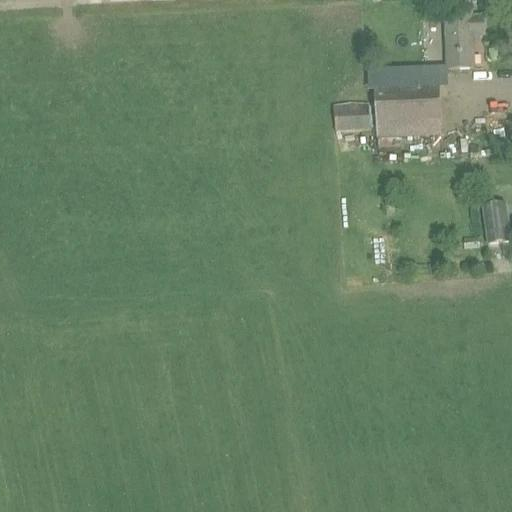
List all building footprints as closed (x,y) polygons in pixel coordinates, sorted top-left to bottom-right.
[(484,19),(472,19),(472,16),(445,17),(447,71),(473,70),(472,37),(485,37),(484,19)] [(376,141),(440,137),(439,89),(374,92),(376,141)] [(335,134),(370,133),(369,106),(333,108),(335,134)] [(487,248),(511,244),(506,205),(482,208),(487,248)] [(478,239),(463,241),(464,251),(479,250),(478,239)]
